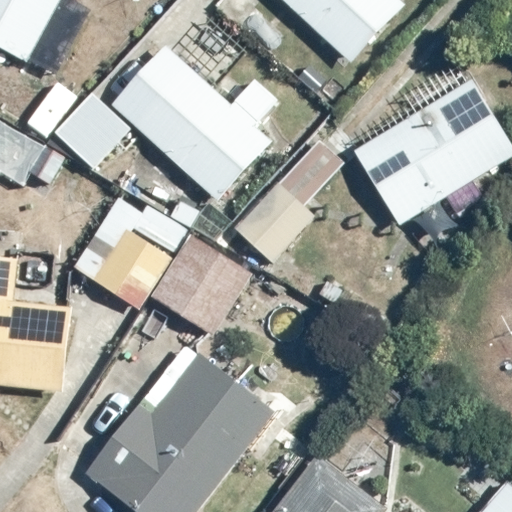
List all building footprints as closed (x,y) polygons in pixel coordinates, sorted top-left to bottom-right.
[(65,0),(0,0),(0,49),(30,66),(65,0)] [(400,0),(284,0),(351,63),(405,5),(400,0)] [(166,44),(111,104),(218,201),(273,142),(166,44)] [(511,142),(473,78),(354,148),(398,223),(511,156),(511,142)] [(317,219),(280,184),(236,229),(273,264),(317,219)] [(253,277),(140,205),(128,223),(109,211),(73,268),(139,310),(148,296),(215,338),(253,277)] [(0,386),(63,393),(73,306),(14,300),(18,259),(0,257),(0,386)] [(138,404),(84,473),(134,511),(194,511),(273,411),(199,355),(152,415),(138,404)] [(386,511),(390,507),(318,451),(270,511),(386,511)] [(511,511),(511,485),(506,480),(478,511),(511,511)]
